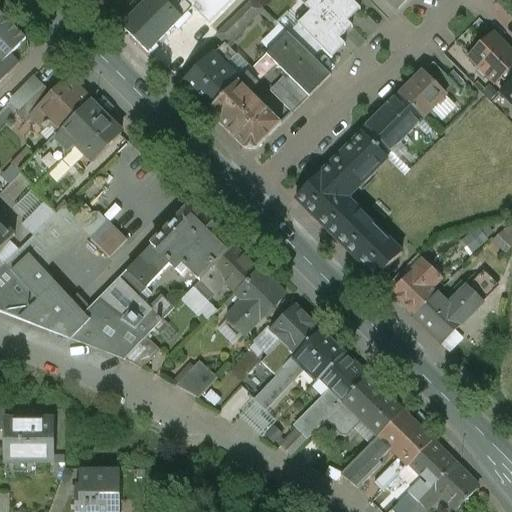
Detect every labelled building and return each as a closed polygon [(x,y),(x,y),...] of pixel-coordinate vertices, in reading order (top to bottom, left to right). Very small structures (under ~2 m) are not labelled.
[(158,0),(150,0),(122,28),(147,53),(179,21),(158,0)] [(346,24),(322,0),(312,0),(305,8),(311,13),(339,42),(352,29),(347,24),(346,24)] [(359,11),(348,0),(322,0),(346,24),(347,24),(359,11)] [(408,0),(382,0),(395,13),(408,0)] [(237,42),(265,11),(253,1),(225,31),(237,42)] [(0,83),(20,64),(11,55),(26,39),(0,12),(0,83)] [(339,42),(311,13),(298,26),(331,60),(344,47),(339,42)] [(330,77),(288,35),(266,56),(287,76),(309,98),(330,77)] [(511,69),(511,54),(493,35),(468,59),(495,87),(511,69)] [(239,82),(212,55),(181,87),(208,113),(239,83),(239,82)] [(445,61),(438,69),(450,81),(457,74),(445,61)] [(447,96),(424,74),(401,97),(423,120),(447,96)] [(255,86),(246,76),(239,82),(239,83),(249,93),(255,86)] [(309,98),(287,76),(271,93),(292,114),(309,98)] [(53,96),(33,116),(34,117),(45,129),(52,123),(62,132),(66,128),(90,104),(67,81),(53,96)] [(239,83),(208,113),(245,150),(256,150),(281,126),(249,93),(239,83)] [(511,83),(502,94),(511,104),(511,83)] [(43,87),(16,115),(26,125),(34,117),(33,116),(53,96),(43,87)] [(401,97),(364,133),(386,155),(423,120),(401,97)] [(121,135),(90,104),(66,128),(80,143),(75,147),(92,164),(121,135)] [(34,160),(20,175),(35,189),(75,147),(80,143),(66,128),(62,132),(34,160)] [(401,254),(346,198),(388,157),(386,155),(364,133),(322,175),(320,173),(295,200),(376,280),(401,254)] [(412,150),(396,165),(404,173),(420,158),(412,150)] [(25,151),(11,165),(20,175),(34,160),(25,151)] [(44,203),(23,226),(34,238),(57,215),(44,203)] [(234,250),(192,206),(152,247),(172,267),(182,278),(188,271),(200,284),(234,250)] [(116,259),(133,240),(101,212),(84,231),(116,259)] [(0,272),(0,302),(20,281),(13,274),(30,257),(34,261),(67,225),(57,215),(34,238),(0,272)] [(0,251),(14,237),(0,223),(0,251)] [(483,228),(465,241),(474,252),(491,240),(483,228)] [(152,247),(129,272),(148,291),(172,267),(152,247)] [(234,250),(200,284),(214,297),(226,286),(235,294),(257,272),(234,250)] [(125,321),(101,303),(86,317),(34,261),(30,257),(13,274),(20,281),(0,302),(0,312),(125,361),(147,339),(147,338),(136,329),(125,321)] [(417,257),(393,281),(399,287),(414,273),(424,263),(417,257)] [(424,263),(414,273),(432,291),(442,282),(424,263)] [(148,291),(129,272),(120,280),(139,299),(148,291)] [(257,272),(235,294),(244,304),(260,320),(283,298),(257,272)] [(432,291),(414,273),(399,287),(391,295),(416,319),(438,297),(432,291)] [(186,300),(209,323),(221,311),(198,288),(186,300)] [(467,290),(449,308),(463,322),(482,304),(467,290)] [(235,294),(224,306),(234,315),(244,304),(235,294)] [(449,308),(438,297),(416,319),(441,344),(463,322),(449,308)] [(234,315),(228,321),(244,337),(260,320),(244,304),(234,315)] [(294,309),(271,333),(282,343),(296,356),(318,333),(294,309)] [(142,323),(132,314),(125,321),(136,329),(142,323)] [(142,323),(136,329),(147,338),(161,324),(151,314),(142,323)] [(343,358),(318,333),(296,356),(274,378),(254,399),(252,401),(263,412),(304,371),(316,384),(319,381),(343,358)] [(147,339),(125,361),(140,371),(160,351),(147,339)] [(282,343),(260,364),(261,364),(274,378),(296,356),(282,343)] [(343,358),(319,381),(331,393),(332,392),(344,404),(367,381),(343,358)] [(199,364),(176,388),(198,402),(217,382),(199,364)] [(261,364),(240,386),(254,399),(274,378),(261,364)] [(401,416),(367,381),(344,404),(326,422),(342,439),(346,439),(353,432),(352,425),(351,424),(357,418),(378,439),(379,439),(401,416)] [(331,393),(316,408),(328,419),(344,404),(332,392),(331,393)] [(316,408),(296,428),(308,439),(328,419),(316,408)] [(430,444),(401,416),(379,439),(390,450),(398,458),(392,465),(401,474),(407,467),(408,468),(430,444)] [(326,422),(296,452),(317,465),(342,439),(326,422)] [(52,423),(4,423),(4,464),(52,464),(52,423)] [(378,439),(341,478),(358,490),(380,466),(377,463),(390,450),(379,439),(378,439)] [(454,467),(430,444),(408,468),(421,481),(431,490),(454,467)] [(392,465),(374,485),(383,495),(401,474),(392,465)] [(454,467),(431,490),(440,499),(453,511),(455,511),(477,490),(454,467)] [(119,472),(79,472),(79,488),(119,488),(119,472)] [(421,481),(408,495),(417,504),(431,490),(421,481)] [(79,488),(75,488),(74,511),(118,511),(119,488),(79,488)] [(431,490),(417,504),(424,511),(427,511),(440,499),(431,490)] [(408,495),(391,511),(409,511),(417,504),(408,495)]
